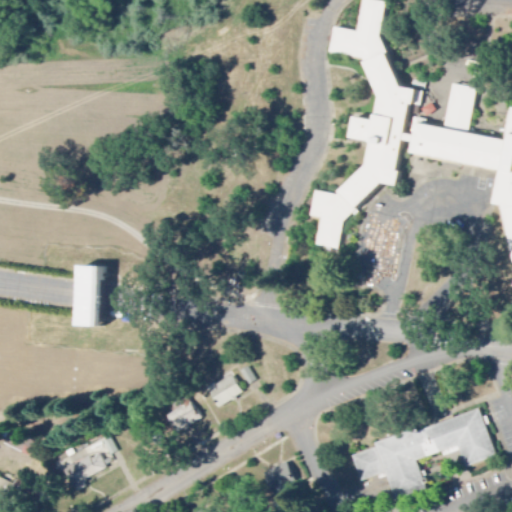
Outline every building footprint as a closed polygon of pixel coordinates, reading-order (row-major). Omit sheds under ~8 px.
[(362,31),(366,3),(390,3),(385,37),(407,87),(427,91),(420,117),(446,125),(454,83),(482,90),(474,132),(510,140),(511,130),(511,240),(499,203),(505,174),(410,154),(404,188),(384,184),(345,225),(341,252),(316,247),(320,220),(319,192),(342,193),(373,166),(378,143),(354,138),(359,115),(380,120),(386,97),(368,62),(333,56),(339,26),(362,31)] [(75,327),(106,328),(107,267),(77,267),(75,327)] [(258,382),(250,368),(242,372),(250,386),(258,382)] [(218,409),(244,397),(236,379),(210,390),(218,409)] [(166,416),(177,436),(202,421),(192,402),(166,416)] [(356,457),(481,408),(499,458),(470,471),(460,450),(423,466),(433,488),(399,502),(390,478),(365,486),(356,457)] [(111,457),(119,453),(112,438),(104,442),(111,457)] [(114,467),(107,453),(66,471),(76,494),(88,489),(84,480),(114,467)] [(295,484),(289,465),(267,472),(273,491),(295,484)] [(0,494),(8,498),(14,485),(0,478),(0,494)]
